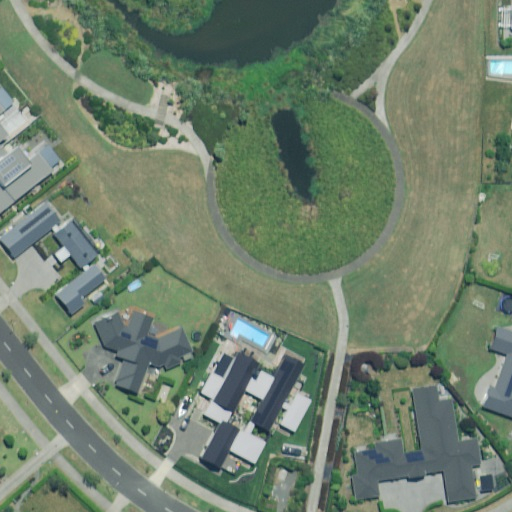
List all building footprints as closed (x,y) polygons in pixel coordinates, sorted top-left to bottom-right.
[(0,213),(31,190),(29,188),(62,163),(48,144),(26,161),(13,143),(4,150),(0,144),(0,139),(7,135),(0,126),(0,111),(14,101),(1,85),(0,85),(0,213)] [(109,280),(96,262),(102,258),(98,253),(73,219),(63,226),(59,222),(57,218),(45,203),(0,236),(0,239),(13,256),(50,229),(54,233),(63,246),(53,253),(60,262),(70,255),(79,267),(83,273),(55,294),(70,313),(89,298),(87,296),(109,280)] [(149,364),(158,367),(165,364),(166,367),(182,360),(180,357),(193,352),(183,328),(157,340),(147,336),(153,319),(135,312),(128,328),(126,328),(119,313),(95,325),(105,346),(116,350),(114,356),(123,359),(114,384),(137,393),(149,364)] [(511,332),(497,327),(489,348),(506,355),(494,387),(490,385),(488,392),(481,389),(476,404),(511,417),(511,332)] [(439,401),(437,385),(411,389),(421,450),(404,453),(402,439),(374,444),(375,449),(353,452),(357,473),(351,474),(355,499),(379,495),(377,482),(443,471),(447,502),(476,497),(471,466),(482,464),(478,439),(459,442),(452,399),(439,401)]
